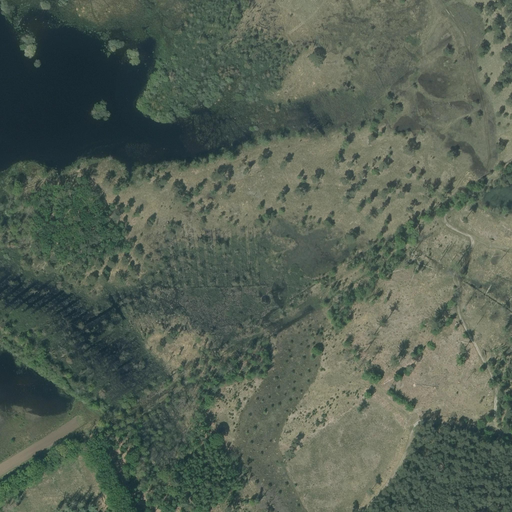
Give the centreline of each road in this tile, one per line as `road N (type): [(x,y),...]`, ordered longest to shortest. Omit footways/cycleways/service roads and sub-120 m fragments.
road 1 (track): [(511,170),(441,219),(474,241),(456,307),(496,388),(494,426)]
road 2 (track): [(494,426),(418,421),(399,467),(361,511)]
road 3 (track): [(0,496),(85,442),(122,511)]
